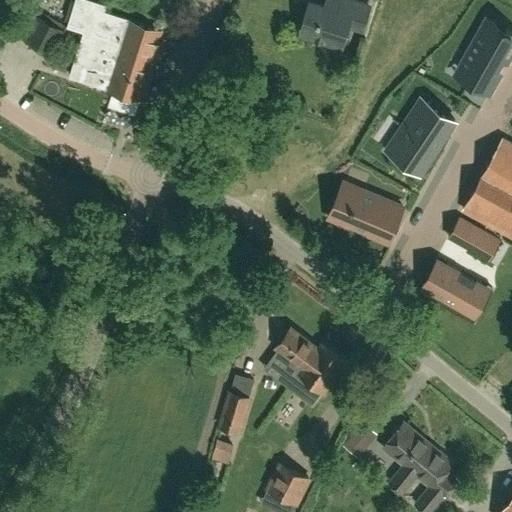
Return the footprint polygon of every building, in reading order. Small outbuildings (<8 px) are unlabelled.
[(84,31),(70,75),(106,87),(106,88),(142,100),(157,54),(159,55),(167,31),(105,10),(108,3),(97,0),(75,0),(67,25),(84,31)] [(310,1),(301,32),(343,45),(349,25),(363,29),(370,5),(352,0),(325,0),(324,6),(310,1)] [(52,54),(65,30),(37,14),(23,39),(52,54)] [(511,30),(486,16),(456,70),(491,89),(500,72),(497,70),(502,61),(506,63),(511,52),(511,30)] [(455,120),(435,107),(421,97),(386,150),(419,173),(446,133),(455,120)] [(511,141),(504,137),(464,208),(511,234),(511,235),(511,141)] [(403,206),(363,189),(344,181),(340,191),(329,218),(350,227),(350,226),(367,233),(367,234),(388,243),(393,229),(397,219),(403,206)] [(461,243),(490,260),(501,240),(472,224),(459,217),(448,236),(461,243)] [(423,280),(418,290),(462,315),(474,321),(492,288),(481,282),(447,262),(437,257),(423,280)] [(312,404),(323,390),(325,391),(331,382),(329,380),(344,360),(323,344),(320,348),(292,327),(289,331),(285,328),(276,339),(280,342),(277,346),(285,352),(270,371),(292,387),(291,388),(312,404)] [(236,373),(231,390),(228,389),(217,426),(241,433),(252,397),(250,396),(255,379),(236,373)] [(404,421),(384,446),(405,463),(389,481),(402,492),(418,473),(434,486),(419,505),(427,511),(429,511),(444,495),(445,495),(457,480),(445,470),(452,461),(404,421)] [(227,463),(233,443),(217,439),(211,459),(227,463)] [(264,488),(267,489),(299,505),(313,477),(278,460),(264,488)] [(511,511),(511,494),(498,511),(511,511)]
